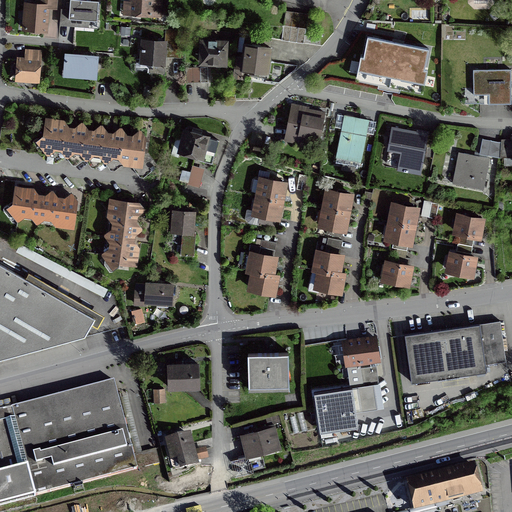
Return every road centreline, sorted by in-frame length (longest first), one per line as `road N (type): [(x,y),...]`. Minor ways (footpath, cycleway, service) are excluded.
road 1 (primary): [(511,433),(198,511)]
road 2 (residential): [(511,292),(214,328)]
road 3 (residential): [(255,117),(0,91)]
road 4 (residential): [(511,124),(290,87)]
road 5 (residential): [(214,328),(0,386)]
road 6 (residential): [(214,328),(218,186),(232,147),(255,117)]
road 7 (residential): [(217,478),(214,328)]
